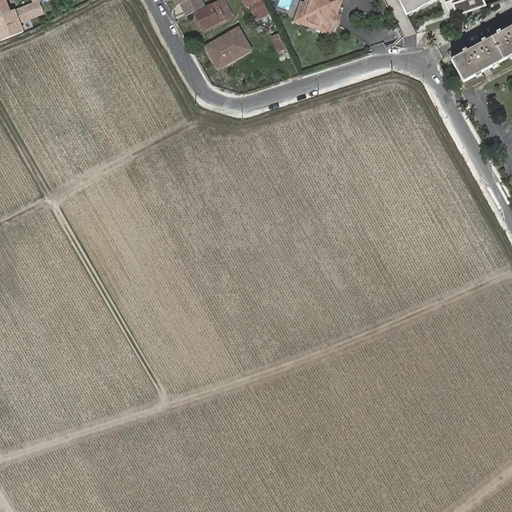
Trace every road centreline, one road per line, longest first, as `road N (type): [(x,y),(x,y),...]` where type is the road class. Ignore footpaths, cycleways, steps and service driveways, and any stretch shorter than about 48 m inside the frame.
road 1 (track): [(511,262),(416,89),(395,80),(248,129),(215,130),(198,122),(125,0)]
road 2 (track): [(511,272),(342,346),(0,459)]
road 3 (residential): [(511,219),(432,72),(415,60),(394,57),(244,107),(222,106),(207,96),(153,0)]
road 4 (track): [(0,108),(168,405)]
road 5 (track): [(0,225),(198,122)]
road 6 (track): [(112,0),(0,52)]
